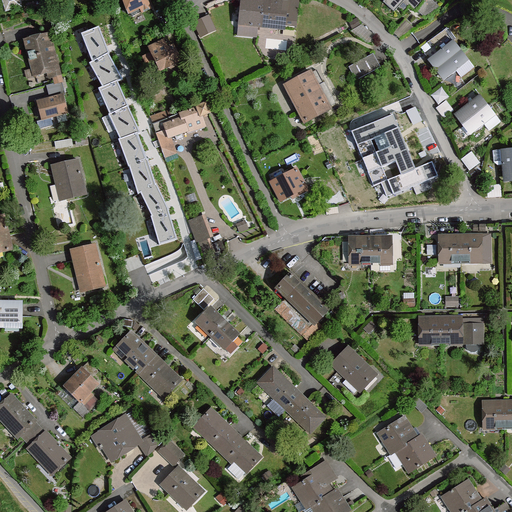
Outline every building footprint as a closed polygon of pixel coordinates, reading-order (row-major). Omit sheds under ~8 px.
[(20,0),(3,0),(7,11),(22,7),(20,0)] [(123,0),(130,17),(133,17),(150,9),(145,0),(123,0)] [(261,26),(264,2),(242,0),(241,0),(238,36),(259,38),(261,26)] [(288,0),(285,0),(285,5),(285,14),(297,15),(299,1),(288,0)] [(391,0),(398,7),(404,0),(407,0),(411,3),(410,5),(416,10),(424,0),(391,0)] [(440,7),(432,0),(424,0),(416,10),(426,19),(440,7)] [(285,5),(264,2),(261,26),(284,29),(284,26),(296,28),(297,15),(285,14),(285,5)] [(209,17),(196,24),(201,37),(215,31),(209,17)] [(414,28),(405,20),(393,34),(400,39),(414,28)] [(362,23),(355,30),(370,43),(377,35),(362,23)] [(177,239),(168,210),(157,183),(156,184),(149,158),(147,159),(138,133),(141,132),(128,105),(118,81),(123,79),(109,54),(110,53),(99,26),(81,33),(93,61),(89,62),(103,86),(99,88),(110,113),(109,114),(120,138),(118,139),(129,166),(130,166),(138,194),(141,193),(152,216),(151,216),(159,244),(177,239)] [(48,35),(26,40),(34,69),(38,68),(39,76),(53,72),(55,77),(61,76),(56,56),(54,56),(48,35)] [(454,40),(433,57),(441,67),(462,51),(454,40)] [(167,51),(164,43),(151,49),(153,53),(161,71),(180,61),(173,48),(167,51)] [(469,61),(462,51),(441,67),(449,77),(457,71),(469,61)] [(161,71),(153,53),(144,57),(152,75),(161,71)] [(371,55),(350,67),(357,80),(379,68),(371,55)] [(474,68),(469,61),(457,71),(461,78),(474,68)] [(317,86),(324,83),(317,70),(311,74),(317,86)] [(311,74),(287,86),(306,121),(329,109),(328,107),(317,86),(311,74)] [(317,86),(328,107),(335,104),(324,83),(317,86)] [(438,105),(449,97),(442,88),(431,96),(438,105)] [(36,101),(41,120),(68,113),(63,93),(36,101)] [(480,95),(459,111),(467,122),(488,106),(480,95)] [(396,101),(404,120),(418,114),(410,96),(396,101)] [(454,111),(446,102),(437,109),(444,119),(454,111)] [(197,108),(201,116),(209,113),(205,105),(197,108)] [(488,106),(467,122),(475,132),(496,116),(488,106)] [(182,118),(187,131),(188,133),(205,127),(201,116),(197,108),(180,114),(182,118)] [(153,124),(167,119),(165,113),(151,118),(153,124)] [(182,118),(180,114),(167,119),(153,124),(156,133),(166,129),(165,125),(182,118)] [(187,131),(182,118),(165,125),(166,129),(169,137),(187,131)] [(400,126),(361,142),(371,165),(391,156),(409,148),(400,126)] [(170,138),(159,143),(160,147),(163,156),(175,151),(170,138)] [(412,155),(409,148),(391,156),(394,163),(412,155)] [(511,149),(501,150),(503,165),(504,176),(511,175),(511,149)] [(503,165),(501,150),(493,151),(494,162),(498,165),(503,165)] [(480,164),(472,153),(462,160),(470,172),(480,164)] [(78,160),(53,166),(57,185),(61,184),(65,199),(86,194),(78,160)] [(298,169),(272,182),(282,202),(308,189),(298,169)] [(488,199),(502,198),(501,185),(487,186),(488,199)] [(197,243),(198,242),(202,255),(215,250),(210,238),(214,236),(206,214),(189,221),(197,243)] [(5,215),(0,216),(0,252),(12,250),(9,234),(5,215)] [(236,224),(239,233),(249,229),(246,221),(236,224)] [(490,238),(461,239),(461,260),(490,260),(490,238)] [(461,239),(441,239),(441,260),(461,260),(461,239)] [(355,240),(351,240),(351,262),(371,261),(371,240),(355,240)] [(387,240),(371,240),(371,261),(380,261),(391,261),(391,240),(387,240)] [(430,253),(438,253),(438,243),(430,243),(430,253)] [(82,276),(86,291),(105,286),(95,245),(72,250),(79,277),(82,276)] [(391,261),(380,261),(380,271),(391,270),(391,261)] [(328,310),(292,275),(279,289),(315,323),(328,310)] [(214,299),(204,289),(194,300),(204,310),(214,299)] [(460,307),(460,297),(447,298),(447,307),(460,307)] [(416,308),(416,299),(404,299),(405,308),(416,308)] [(21,303),(0,302),(0,326),(4,327),(4,323),(21,323),(21,303)] [(295,315),(282,303),(276,309),(288,321),(295,315)] [(211,336),(225,321),(210,307),(197,322),(211,336)] [(303,323),(295,315),(288,321),(297,330),(303,323)] [(139,326),(135,322),(126,320),(125,325),(133,326),(136,330),(139,326)] [(442,341),(441,320),(421,321),(421,342),(442,341)] [(461,320),(441,320),(442,341),(464,341),(464,345),(467,345),(480,344),(483,344),(482,325),(463,325),(463,327),(461,327),(461,320)] [(225,321),(211,336),(225,350),(239,335),(225,321)] [(127,360),(140,374),(157,357),(150,350),(132,333),(118,347),(129,358),(127,360)] [(480,344),(467,345),(467,349),(468,351),(471,353),(475,353),(478,351),(480,348),(480,344)] [(349,348),(333,365),(348,379),(350,377),(361,387),(363,389),(376,375),(349,348)] [(157,357),(140,374),(153,387),(156,384),(167,395),(182,380),(163,362),(157,357)] [(274,368),(260,383),(288,410),(302,395),(274,368)] [(82,369),(66,386),(81,401),(89,393),(98,385),(82,369)] [(350,377),(348,379),(343,384),(354,394),(361,387),(350,377)] [(280,417),(288,410),(260,383),(252,391),(280,417)] [(74,410),(76,408),(82,402),(81,401),(66,386),(57,394),(74,410)] [(93,396),(89,393),(81,401),(82,402),(84,404),(93,396)] [(325,418),(302,395),(288,410),(311,432),(325,418)] [(12,396),(0,406),(0,417),(8,426),(11,424),(21,435),(35,422),(36,421),(12,396)] [(421,412),(427,407),(417,397),(411,403),(421,412)] [(84,404),(82,402),(76,408),(84,417),(91,411),(84,404)] [(505,404),(485,404),(485,426),(505,425),(505,404)] [(136,409),(126,416),(142,441),(151,435),(153,434),(136,409)] [(212,410),(198,425),(209,435),(207,438),(220,450),(236,434),(230,427),(212,410)] [(126,416),(94,436),(101,448),(107,445),(117,458),(139,444),(142,441),(126,416)] [(413,430),(405,417),(379,433),(392,454),(397,451),(418,438),(413,430)] [(26,440),(40,428),(35,422),(21,435),(26,440)] [(32,446),(45,434),(40,428),(26,440),(32,446)] [(60,447),(47,432),(45,434),(32,446),(29,449),(42,463),(45,460),(55,472),(70,458),(60,447)] [(236,434),(220,450),(234,464),(228,469),(240,480),(262,458),(243,440),(236,434)] [(160,445),(151,435),(142,441),(139,444),(149,456),(160,445)] [(422,436),(418,438),(397,451),(405,464),(410,473),(436,457),(430,448),(422,436)] [(166,455),(164,456),(174,466),(185,455),(170,441),(161,450),(166,455)] [(397,451),(392,454),(389,456),(397,469),(405,464),(397,451)] [(319,472),(327,483),(337,477),(326,459),(302,475),(305,481),(319,472)] [(510,470),(505,465),(500,470),(506,474),(510,470)] [(204,491),(179,468),(163,485),(176,498),(179,495),(190,506),(204,491)] [(305,481),(294,488),(308,508),(312,506),(333,492),(327,483),(319,472),(305,481)] [(465,511),(482,501),(474,490),(468,481),(443,497),(452,511),(465,511)] [(333,492),(312,506),(315,511),(348,511),(351,511),(337,489),(333,492)] [(486,499),(482,501),(465,511),(494,511),(486,499)] [(133,511),(126,501),(109,511),(133,511)] [(253,511),(245,503),(236,511),(253,511)]
